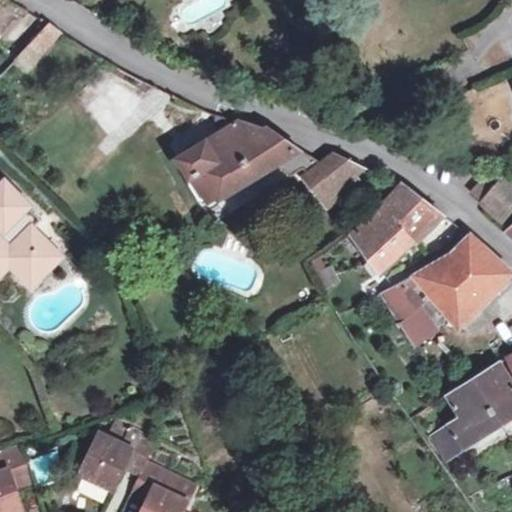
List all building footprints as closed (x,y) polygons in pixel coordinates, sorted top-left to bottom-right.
[(37,39),(47,47),(60,33),(50,26),(37,39)] [(27,69),(47,47),(37,39),(17,60),(27,69)] [(180,158),(190,175),(187,178),(202,204),(218,195),(221,199),(278,164),(289,177),(303,168),(308,174),(306,176),(325,200),(364,169),(334,154),(322,163),(268,129),(265,131),(218,114),(219,135),(180,158)] [(420,168),(426,159),(416,153),(410,162),(420,168)] [(472,194),(485,206),(504,184),(486,178),(472,194)] [(504,184),(485,206),(502,220),(511,208),(511,188),(505,182),(504,184)] [(0,226),(4,231),(0,234),(0,277),(12,266),(32,287),(60,261),(33,233),(42,223),(6,186),(0,191),(0,226)] [(352,236),(380,272),(444,217),(401,186),(385,206),(352,236)] [(420,299),(428,293),(447,315),(459,328),(511,276),(511,272),(470,236),(454,253),(382,295),(400,321),(418,307),(423,303),(420,299)] [(423,303),(418,307),(434,326),(447,315),(428,293),(420,299),(423,303)] [(474,379),(501,423),(511,415),(511,383),(499,363),(474,379)] [(501,423),(474,379),(447,396),(460,417),(448,426),(455,437),(462,449),(501,423)] [(455,437),(448,426),(430,438),(438,449),(455,437)] [(143,469),(146,464),(156,441),(130,428),(122,444),(99,433),(79,475),(113,491),(122,473),(128,461),(143,469)] [(20,448),(0,454),(0,511),(22,511),(24,511),(17,491),(33,485),(30,474),(20,448)] [(128,461),(122,473),(138,480),(143,469),(128,461)] [(146,464),(143,469),(138,480),(134,489),(150,497),(145,508),(143,511),(184,511),(188,504),(166,493),(172,478),(146,464)] [(150,497),(134,489),(129,500),(145,508),(150,497)]
